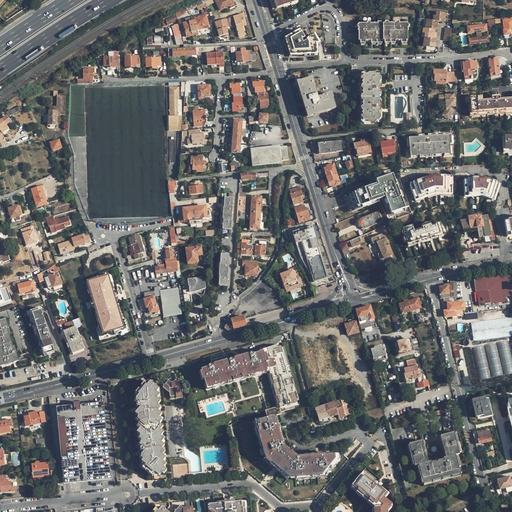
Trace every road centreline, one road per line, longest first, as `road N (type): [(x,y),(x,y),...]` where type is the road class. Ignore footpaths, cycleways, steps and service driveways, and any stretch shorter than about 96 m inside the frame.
road 1 (residential): [(429,278),(480,480)]
road 2 (residential): [(318,504),(283,508),(251,483),(126,494)]
road 3 (residential): [(318,504),(384,421),(407,511)]
road 4 (residential): [(342,62),(511,48)]
road 5 (primary): [(0,398),(152,359)]
road 6 (residential): [(152,359),(116,242),(103,236)]
road 7 (residential): [(126,494),(0,507)]
road 8 (motorway): [(0,68),(106,0)]
